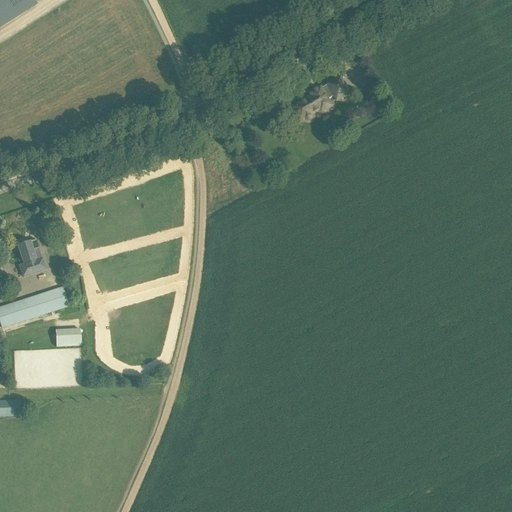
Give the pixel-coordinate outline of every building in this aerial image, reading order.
[(0,0),(0,27),(37,4),(34,0),(0,0)] [(300,102),(292,107),(298,117),(302,115),(304,119),(305,120),(306,120),(307,120),(307,121),(308,120),(309,120),(310,120),(310,119),(311,119),(311,118),(312,118),(312,117),(312,116),(312,115),(312,114),(311,114),(315,112),(318,110),(317,110),(319,109),(317,106),(328,99),(333,95),(337,101),(350,93),(341,77),(327,84),(327,85),(322,88),(321,86),(310,93),(311,95),(307,98),(299,102),(300,102)] [(19,245),(17,246),(22,262),(24,261),(25,264),(19,266),(22,277),(46,269),(42,258),(35,260),(32,250),(38,248),(35,240),(24,243),(24,242),(18,244),(19,245)] [(498,276),(504,291),(511,288),(511,260),(509,253),(501,256),(506,268),(501,270),(503,274),(498,276)] [(62,287),(0,306),(0,325),(1,328),(68,307),(62,287)] [(55,333),(56,349),(80,348),(79,331),(55,333)] [(21,402),(0,402),(0,418),(22,418),(21,402)]
